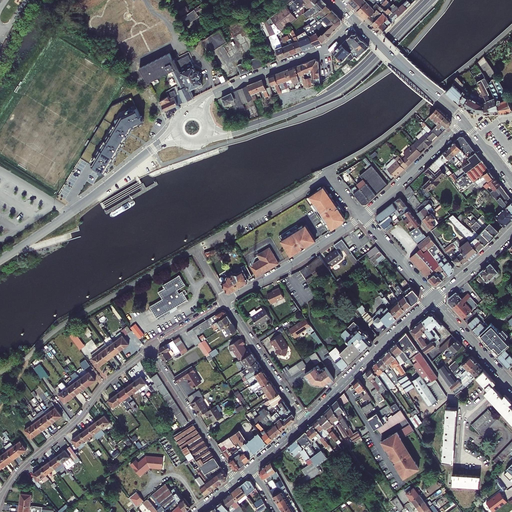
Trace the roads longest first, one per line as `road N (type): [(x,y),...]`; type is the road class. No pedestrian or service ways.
road 1 (tertiary): [(230,133),(349,82),(430,0)]
road 2 (residential): [(150,348),(18,469),(0,498)]
road 3 (unclassified): [(159,144),(0,258)]
road 4 (tertiary): [(305,422),(433,299)]
road 5 (residential): [(225,301),(363,216)]
road 6 (residential): [(235,481),(150,348)]
road 7 (tertiary): [(465,121),(351,16)]
road 8 (residential): [(225,301),(305,422)]
road 9 (tertiary): [(323,49),(211,94)]
